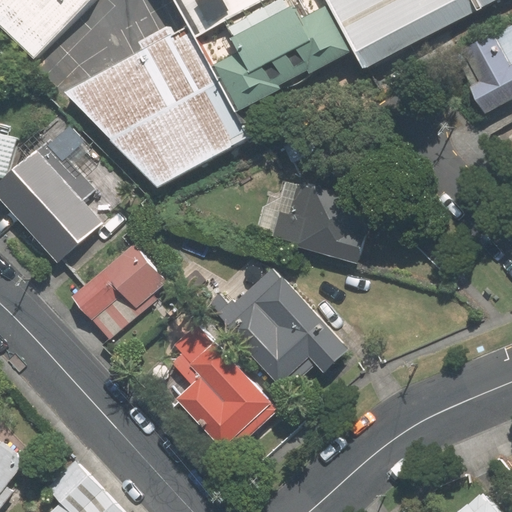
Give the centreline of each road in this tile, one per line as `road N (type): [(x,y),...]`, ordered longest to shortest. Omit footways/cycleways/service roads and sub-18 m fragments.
road 1 (residential): [(0,303),(192,511)]
road 2 (residential): [(309,511),(393,436),(511,381)]
road 3 (residential): [(419,143),(511,242)]
